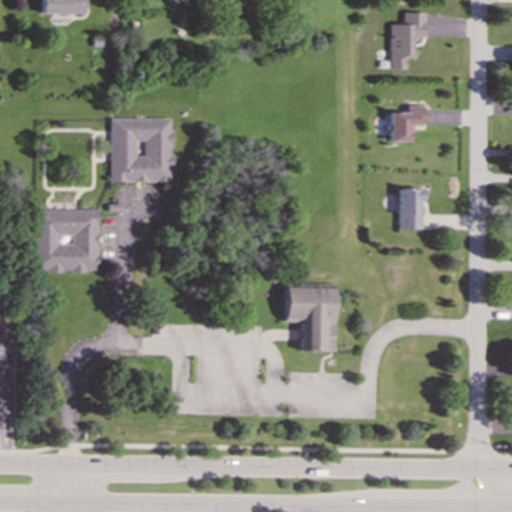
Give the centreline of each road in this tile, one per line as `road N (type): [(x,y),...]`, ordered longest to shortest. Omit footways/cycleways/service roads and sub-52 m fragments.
road 1 (residential): [(478,469),(478,0)]
road 2 (primary): [(511,469),(158,466)]
road 3 (primary): [(68,501),(375,505)]
